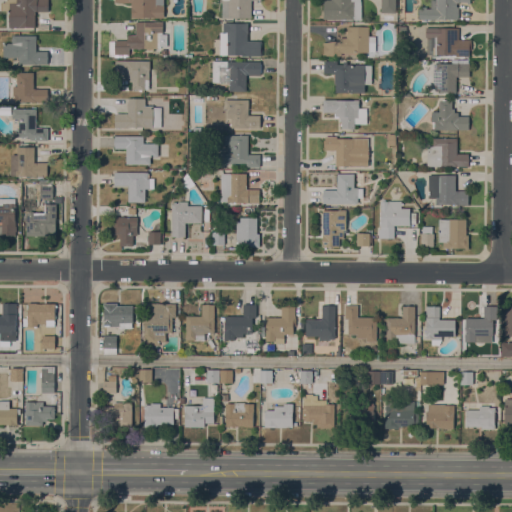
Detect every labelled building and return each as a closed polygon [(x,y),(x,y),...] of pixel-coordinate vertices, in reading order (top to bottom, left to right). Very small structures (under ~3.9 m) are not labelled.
[(48,0),(48,11),(35,11),(35,26),(10,27),(9,10),(1,11),(0,1),(4,1),(5,0),(48,0)] [(115,0),(163,0),(163,5),(164,5),(164,17),(131,17),(131,2),(115,2),(115,0)] [(222,0),(251,0),(251,17),(222,17),(222,0)] [(323,16),(324,16),(324,0),(361,0),(362,2),(362,19),(323,19),(323,16)] [(381,0),(396,0),(396,12),(381,12),(381,0)] [(470,0),(470,3),(467,3),(467,2),(459,2),(459,3),(456,3),(456,6),(459,6),(459,19),(439,19),(419,19),(419,9),(428,9),(428,0),(470,0)] [(160,49),(129,48),(129,54),(114,54),(114,39),(127,40),(127,35),(136,35),(136,21),(163,21),(163,32),(162,32),(160,34),(160,49)] [(220,32),(223,32),(223,22),(227,22),(227,23),(246,23),(246,22),(248,22),(248,32),(247,32),(247,40),(261,40),(261,49),(268,49),(268,55),(220,55),(220,32)] [(346,37),(346,33),(347,33),(347,27),(347,26),(369,26),(369,36),(375,36),(375,51),(369,51),(369,52),(350,52),(350,51),(340,51),(340,55),(323,55),(323,53),(324,53),(324,45),(323,45),(323,42),(340,41),(339,37),(346,37)] [(458,39),(471,39),(471,50),(469,50),(469,56),(453,55),(436,54),(436,56),(432,56),(432,54),(427,54),(427,35),(435,35),(435,27),(458,28),(458,39)] [(36,35),(36,51),(48,51),(48,64),(19,63),(19,57),(3,57),(4,43),(12,43),(12,35),(36,35)] [(468,63),(469,63),(469,76),(456,76),(456,92),(439,92),(439,89),(436,89),(436,84),(433,84),(433,62),(451,62),(451,58),(458,58),(457,58),(468,58),(468,60),(468,63)] [(149,60),(149,89),(145,89),(142,89),(142,91),(139,91),(139,89),(132,89),(132,81),(129,81),(130,78),(125,78),(126,74),(115,74),(115,60),(149,60)] [(335,92),(336,83),(334,83),(334,73),(324,73),(324,60),(337,61),(337,64),(343,64),(343,63),(348,63),(348,64),(364,64),(364,65),(372,65),(371,84),(365,84),(365,92),(335,92)] [(260,61),(260,74),(246,74),(246,91),(230,90),(230,81),(219,81),(212,81),(212,61),(260,61)] [(33,88),(47,88),(47,102),(14,101),(14,95),(12,95),(13,86),(17,86),(17,72),(33,72),(33,88)] [(188,104),(188,95),(203,95),(203,104),(188,104)] [(127,113),(127,98),(145,97),(145,106),(153,105),(153,107),(161,107),(161,126),(153,127),(144,128),(144,127),(129,127),(115,127),(115,113),(127,113)] [(249,99),(249,114),(260,114),(260,127),(231,127),(231,117),(227,117),(227,108),(224,108),(224,99),(249,99)] [(354,128),(341,128),(341,125),(341,123),(341,121),(339,121),(339,117),(334,117),(334,113),(335,113),(335,112),(323,112),(323,100),(323,99),(335,99),(354,100),(354,99),(359,99),(359,108),(367,108),(366,123),(354,123),(354,128)] [(439,100),(452,100),(452,108),(454,108),(454,112),(458,112),(458,115),(469,116),(469,129),(434,129),(434,121),(431,121),(431,111),(439,111),(439,100)] [(36,108),(36,127),(48,127),(48,140),(30,140),(30,136),(19,136),(11,136),(11,117),(12,117),(12,108),(36,108)] [(248,135),(248,154),(260,154),(260,166),(246,166),(246,163),(219,163),(219,153),(227,153),(227,144),(224,144),(224,134),(248,135)] [(126,148),(115,148),(114,135),(143,135),(143,143),(158,143),(158,156),(150,156),(150,164),(126,164),(126,148)] [(335,150),(325,150),(325,146),(324,146),(324,140),(325,140),(325,136),(335,136),(335,138),(352,138),(368,138),(368,147),(368,166),(350,166),(350,165),(335,165),(335,150)] [(427,146),(433,146),(433,137),(457,138),(457,153),(469,153),(469,166),(427,166),(427,146)] [(34,146),(34,162),(47,162),(47,176),(32,176),(32,175),(19,175),(19,176),(15,176),(15,170),(13,170),(13,160),(17,160),(17,146),(34,146)] [(147,172),(147,178),(149,178),(149,188),(145,188),(145,202),(128,201),(128,185),(114,185),(114,171),(147,172)] [(221,173),(246,173),(246,188),(259,189),(259,203),(227,202),(227,201),(220,201),(221,173)] [(323,203),(323,189),(337,189),(337,173),(354,173),(354,187),(363,187),(363,197),(358,197),(358,203),(323,203)] [(194,185),(190,188),(183,187),(185,179),(183,178),(187,174),(194,185)] [(455,190),(468,190),(468,204),(455,204),(439,203),(439,204),(436,204),(436,198),(428,198),(428,185),(425,185),(426,179),(427,179),(427,174),(456,175),(455,190)] [(52,181),(52,185),(53,185),(53,198),(40,198),(40,185),(39,181),(52,181)] [(0,198),(15,198),(15,220),(16,220),(15,226),(16,226),(16,231),(15,231),(15,235),(1,234),(2,222),(0,222),(0,198)] [(394,225),(394,238),(378,237),(378,229),(380,229),(380,225),(380,221),(381,221),(381,219),(379,219),(379,215),(381,215),(381,214),(380,214),(380,212),(381,212),(381,208),(380,208),(380,201),(382,201),(382,199),(386,199),(386,201),(387,201),(387,200),(401,200),(401,202),(403,202),(403,205),(401,205),(401,208),(410,208),(410,225),(394,225)] [(172,203),(178,203),(178,201),(188,201),(188,205),(202,205),(202,222),(185,222),(185,236),(172,236),(172,203)] [(56,235),(26,235),(26,212),(35,212),(35,210),(38,210),(38,204),(56,204),(56,235)] [(346,209),(346,229),(344,229),(343,238),(339,238),(339,247),(323,247),(323,228),(322,228),(322,210),(339,210),(339,209),(346,209)] [(119,243),(119,241),(120,241),(120,238),(118,238),(118,234),(114,234),(114,228),(113,228),(113,226),(114,226),(114,216),(118,216),(120,216),(124,216),(127,216),(131,216),(135,216),(137,216),(137,220),(138,220),(138,222),(137,222),(137,234),(135,235),(135,239),(133,239),(133,245),(130,245),(130,247),(127,247),(127,245),(126,245),(126,246),(123,246),(123,245),(120,245),(120,243),(119,243)] [(236,221),(240,221),(240,217),(257,217),(257,233),(259,233),(259,247),(238,246),(238,241),(236,240),(236,221)] [(439,219),(449,219),(466,219),(466,235),(468,235),(468,248),(465,248),(447,248),(447,247),(443,247),(443,242),(439,242),(439,219)] [(148,231),(161,231),(161,244),(148,244),(148,231)] [(225,244),(212,244),(212,231),(225,231),(225,244)] [(357,232),(369,232),(369,245),(357,245),(357,232)] [(433,246),(421,246),(421,233),(433,233),(433,246)] [(0,315),(2,316),(2,302),(17,303),(16,341),(10,340),(10,346),(0,346),(0,315)] [(37,302),(37,303),(55,303),(55,319),(54,319),(54,326),(46,326),(46,324),(37,324),(37,326),(23,326),(23,318),(26,318),(26,315),(28,315),(28,302),(37,302)] [(117,303),(117,305),(132,306),(132,322),(132,328),(119,328),(119,326),(104,326),(104,325),(103,325),(103,321),(104,321),(104,306),(103,306),(103,303),(117,303)] [(176,303),(176,317),(172,317),(172,332),(166,332),(166,341),(159,341),(159,345),(144,345),(144,338),(140,338),(140,333),(143,333),(144,303),(176,303)] [(256,303),(256,317),(252,317),(252,333),(243,333),(243,337),(234,337),(234,339),(224,339),(224,331),(225,331),(225,315),(243,315),(243,303),(256,303)] [(202,316),(202,304),(214,304),(214,333),(204,333),(204,340),(186,340),(186,316),(202,316)] [(377,317),(376,341),(366,341),(366,338),(357,338),(357,334),(348,334),(348,319),(345,319),(345,304),(358,304),(358,317),(377,317)] [(322,305),(335,305),(335,339),(329,338),(329,340),(319,340),(319,336),(305,336),(306,319),(322,319),(322,305)] [(484,318),(484,305),(497,305),(497,319),(493,319),(493,335),(484,335),(484,339),(475,339),(475,341),(465,341),(465,334),(466,317),(484,318)] [(511,335),(511,336),(509,336),(509,335),(503,335),(503,327),(505,327),(505,323),(503,323),(503,312),(505,312),(505,308),(504,308),(504,305),(505,305),(505,306),(511,306),(511,335)] [(295,317),(296,317),(295,325),(293,325),(293,334),(284,334),(284,340),(265,340),(265,332),(266,332),(266,317),(281,317),(281,306),(295,306),(295,317)] [(402,317),(402,306),(415,306),(415,343),(395,342),(395,341),(386,341),(386,317),(402,317)] [(455,319),(455,336),(441,336),(441,339),(439,345),(432,344),(432,338),(426,338),(427,319),(425,319),(426,306),(440,306),(439,319),(455,319)] [(55,335),(55,348),(42,348),(42,335),(55,335)] [(104,335),(117,335),(117,353),(104,353),(104,335)] [(302,342),(312,343),(311,353),(302,352),(302,342)] [(511,356),(501,356),(501,342),(511,342),(511,356)] [(378,348),(375,352),(370,348),(373,344),(378,348)] [(10,367),(23,367),(23,380),(10,380),(10,367)] [(54,392),(42,392),(42,377),(39,377),(39,372),(42,372),(41,367),(54,367),(54,392)] [(140,369),(152,369),(152,381),(140,381),(140,369)] [(219,382),(207,382),(207,369),(219,369),(219,382)] [(232,382),(220,382),(220,369),(232,369),(232,382)] [(260,369),(272,369),(272,382),(260,382),(260,369)] [(312,383),(300,383),(301,370),(312,370),(312,383)] [(380,383),(367,383),(367,370),(380,370),(380,383)] [(381,370),(392,370),(392,383),(380,383),(381,370)] [(421,371),(443,371),(443,384),(438,384),(438,386),(432,386),(432,384),(421,384),(421,371)] [(461,371),(473,371),(473,384),(461,384),(461,371)] [(103,380),(116,380),(116,393),(115,393),(115,395),(105,395),(105,393),(103,393),(103,380)] [(214,397),(214,400),(214,422),(204,422),(204,426),(185,426),(185,410),(185,405),(203,405),(203,397),(214,397)] [(302,398),(311,398),(311,399),(326,400),(326,403),(334,403),(334,427),(316,427),(317,422),(312,422),(312,420),(305,420),(305,418),(302,418),(302,398)] [(511,398),(503,398),(503,425),(511,425),(511,398)] [(365,423),(365,427),(345,427),(346,412),(345,412),(345,406),(363,406),(363,401),(367,401),(367,399),(373,399),(373,401),(374,401),(374,423),(365,423)] [(0,400),(10,400),(10,408),(17,408),(20,408),(20,414),(21,414),(21,424),(0,424),(0,400)] [(26,401),(43,401),(43,405),(55,405),(55,418),(47,418),(47,421),(43,421),(43,425),(25,424),(26,401)] [(132,402),(132,426),(114,425),(114,421),(107,421),(108,416),(103,416),(103,406),(114,406),(114,401),(132,402)] [(253,427),(244,426),(226,425),(226,410),(225,410),(225,401),(245,402),(245,403),(254,403),(253,427)] [(414,401),(414,425),(398,425),(398,427),(385,427),(385,424),(386,424),(385,401),(414,401)] [(173,407),(174,423),(158,423),(158,426),(144,426),(144,422),(145,422),(145,407),(144,407),(144,404),(150,404),(150,403),(160,403),(160,407),(173,407)] [(274,410),(274,406),(284,406),(284,403),(293,403),(293,412),(292,412),(292,426),(264,426),(264,423),(265,423),(265,410),(274,410)] [(445,403),(445,404),(454,404),(454,413),(453,413),(453,428),(444,428),(444,427),(426,427),(426,411),(427,411),(427,405),(428,405),(428,403),(445,403)] [(479,409),(479,405),(489,405),(489,406),(495,407),(495,411),(494,424),(495,424),(495,429),(481,429),(481,427),(465,426),(466,409),(479,409)]
